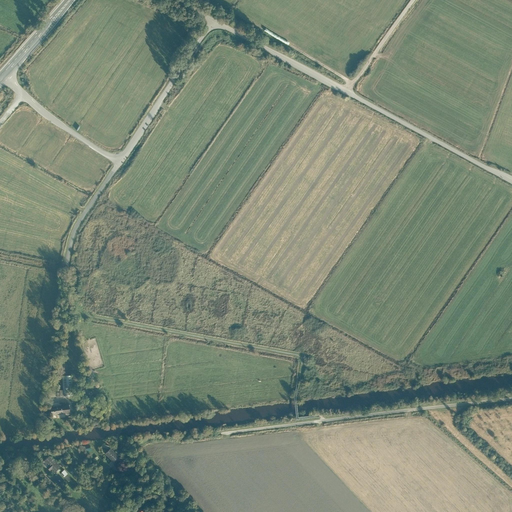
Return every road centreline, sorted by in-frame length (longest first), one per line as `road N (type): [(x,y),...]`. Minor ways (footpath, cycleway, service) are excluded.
road 1 (unclassified): [(213,20),(511,182)]
road 2 (unclassified): [(322,420),(511,398)]
road 3 (unclassified): [(118,159),(213,20)]
road 4 (unclassified): [(3,73),(118,159)]
road 5 (track): [(353,82),(234,9)]
